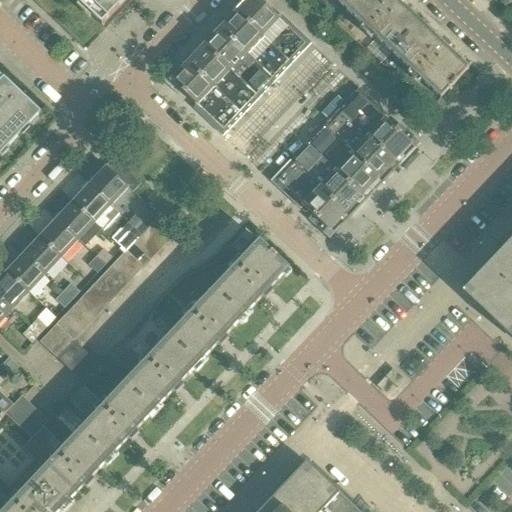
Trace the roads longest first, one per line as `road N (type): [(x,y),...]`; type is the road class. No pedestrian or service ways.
road 1 (residential): [(362,305),(124,83)]
road 2 (unclassified): [(317,354),(392,420),(472,339),(511,377)]
road 3 (residential): [(362,305),(511,141)]
road 4 (residential): [(167,511),(317,354)]
road 5 (residential): [(0,215),(95,114)]
road 6 (residential): [(95,114),(0,24)]
